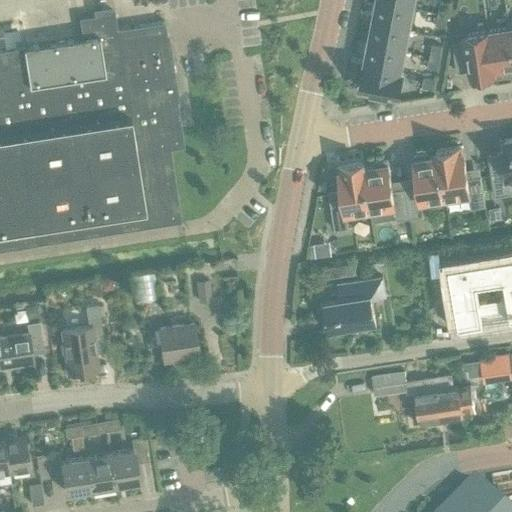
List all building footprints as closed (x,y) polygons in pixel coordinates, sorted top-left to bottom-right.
[(375,0),(371,21),(410,29),(414,7),(379,0),(375,0)] [(438,12),(448,14),(450,2),(440,1),(438,12)] [(117,27),(114,11),(107,12),(106,9),(102,10),(103,12),(79,16),(82,36),(0,48),(0,248),(35,243),(83,236),(100,233),(181,220),(170,147),(181,146),(184,145),(184,144),(181,129),(181,127),(170,58),(164,20),(117,27)] [(445,25),(448,14),(438,12),(436,24),(445,25)] [(367,43),(406,51),(410,29),(371,21),(367,43)] [(511,50),(508,26),(486,30),(493,71),(511,68),(511,50)] [(465,39),(452,41),(457,70),(468,68),(469,75),(493,71),(486,30),(464,33),(465,39)] [(362,65),(404,74),(405,68),(402,68),(406,51),(367,43),(362,65)] [(430,55),(440,57),(442,45),(432,43),(430,55)] [(437,68),(440,57),(430,55),(428,66),(437,68)] [(400,96),(404,74),(362,65),(358,87),(400,96)] [(422,85),(433,88),(435,78),(424,76),(422,85)] [(510,181),(511,180),(511,137),(505,138),(506,146),(499,147),(500,152),(488,154),(494,195),(511,193),(510,181)] [(438,148),(436,148),(437,154),(439,154),(445,196),(445,198),(460,196),(460,193),(469,192),(472,206),(485,204),(480,175),(467,177),(466,168),(462,144),(438,148)] [(418,185),(405,187),(410,216),(423,214),(421,200),(430,198),(431,200),(445,198),(445,196),(439,154),(437,154),(428,156),(428,152),(413,154),(417,176),(418,185)] [(365,166),(363,166),(370,208),(370,210),(386,208),(385,205),(394,204),(396,216),(397,218),(410,216),(405,187),(392,189),(391,180),(388,159),(373,161),(374,164),(365,166)] [(343,196),(330,199),(334,228),(348,226),(346,211),(355,210),(355,212),(370,210),(370,208),(363,166),(365,166),(364,160),(363,160),(338,164),(342,188),(343,196)] [(491,219),(502,217),(500,205),(489,207),(491,219)] [(309,242),(307,255),(315,254),(313,242),(309,242)] [(426,251),(428,263),(458,259),(455,246),(426,251)] [(511,317),(511,253),(448,263),(458,326),(511,317)] [(321,277),(356,272),(354,262),(319,268),(321,277)] [(340,297),(324,300),(329,332),(376,324),(372,297),(386,295),(383,274),(337,281),(340,297)] [(112,275),(100,277),(101,289),(113,287),(112,275)] [(209,278),(196,279),(199,301),(212,300),(209,278)] [(88,324),(62,328),(68,372),(97,368),(93,342),(103,341),(98,302),(85,304),(88,324)] [(24,311),(26,317),(37,315),(37,308),(35,303),(24,304),(24,311)] [(28,331),(0,335),(0,366),(33,361),(32,353),(44,351),(39,320),(26,322),(28,331)] [(192,321),(158,326),(164,358),(198,353),(192,321)] [(466,379),(482,377),(483,384),(511,379),(511,365),(510,353),(479,359),(463,361),(466,379)] [(405,370),(372,375),(373,378),(375,393),(406,389),(407,393),(416,392),(418,405),(412,406),(414,421),(420,420),(421,420),(443,417),(436,375),(406,379),(405,370)] [(452,372),(436,375),(443,417),(463,414),(463,411),(476,409),(471,382),(458,384),(454,385),(452,372)] [(103,420),(105,430),(121,427),(120,417),(103,420)] [(103,420),(93,421),(92,418),(79,420),(81,434),(105,430),(103,420)] [(66,436),(81,434),(79,420),(65,423),(66,426),(64,426),(66,436)] [(3,437),(9,472),(31,468),(25,433),(3,437)] [(136,461),(148,459),(144,435),(131,438),(133,447),(108,451),(114,483),(139,479),(136,461)] [(0,473),(9,472),(3,437),(0,437),(0,473)] [(90,487),(85,455),(62,459),(60,450),(48,452),(52,476),(63,474),(66,491),(90,487)] [(90,487),(114,483),(108,451),(85,455),(90,487)] [(39,478),(52,476),(48,452),(35,454),(39,478)] [(28,483),(31,503),(44,501),(40,481),(28,483)] [(508,511),(477,481),(445,511),(508,511)]
